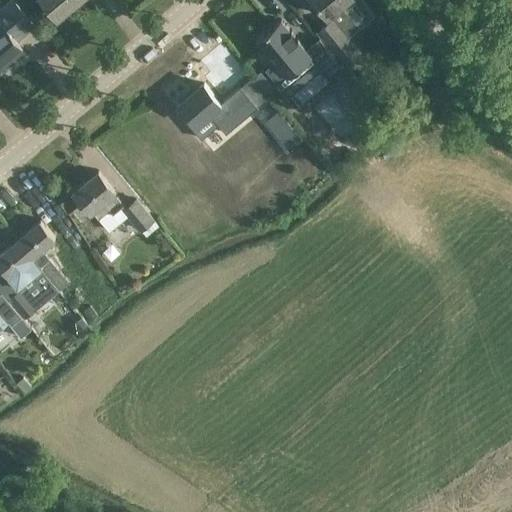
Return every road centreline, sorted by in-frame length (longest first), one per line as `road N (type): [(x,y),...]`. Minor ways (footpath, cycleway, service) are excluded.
road 1 (unclassified): [(0,168),(200,0)]
road 2 (unclassified): [(511,128),(439,46),(423,0)]
